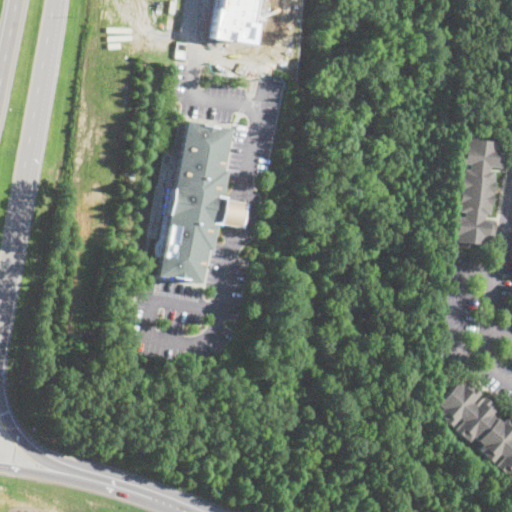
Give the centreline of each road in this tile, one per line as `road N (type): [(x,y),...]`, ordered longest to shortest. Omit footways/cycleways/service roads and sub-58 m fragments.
road 1 (primary): [(0,293),(53,0)]
road 2 (residential): [(511,188),(483,346),(492,367),(511,382)]
road 3 (motorway): [(187,511),(99,478),(0,467)]
road 4 (motorway): [(99,478),(37,457),(17,441),(0,409)]
